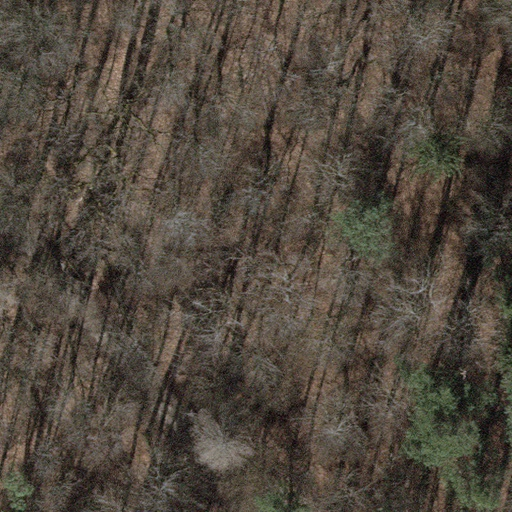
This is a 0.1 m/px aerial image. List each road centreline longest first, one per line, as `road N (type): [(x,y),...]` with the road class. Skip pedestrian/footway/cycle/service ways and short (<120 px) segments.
road 1 (track): [(0,182),(213,450)]
road 2 (track): [(213,450),(327,511)]
